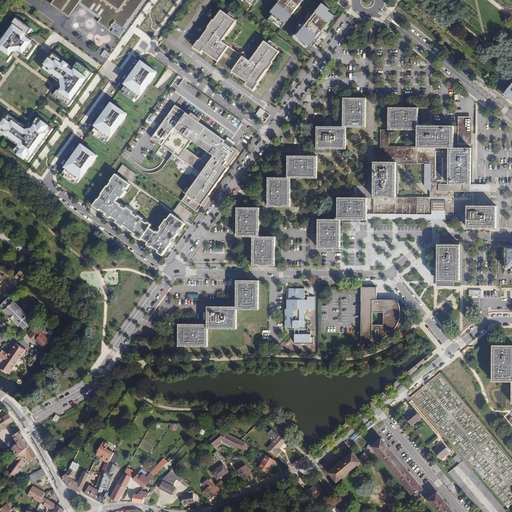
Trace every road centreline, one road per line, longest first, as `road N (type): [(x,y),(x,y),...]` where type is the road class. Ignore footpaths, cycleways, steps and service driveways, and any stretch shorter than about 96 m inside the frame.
road 1 (residential): [(115,80),(48,180),(170,272)]
road 2 (tertiary): [(170,272),(85,388),(23,422)]
road 3 (residential): [(377,413),(313,464),(201,511)]
road 4 (residential): [(170,272),(358,273)]
road 5 (tertiary): [(511,117),(376,10)]
road 6 (tertiary): [(269,133),(170,272)]
road 7 (tertiary): [(359,10),(269,133)]
road 8 (residential): [(377,413),(460,511)]
